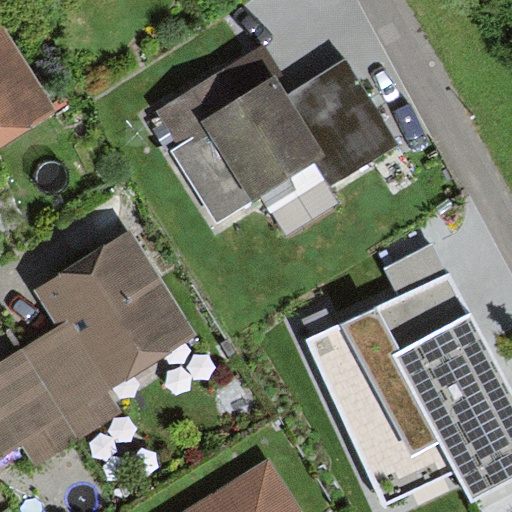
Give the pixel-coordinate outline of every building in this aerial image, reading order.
[(0,146),(57,112),(0,19),(0,146)] [(290,95),(279,78),(285,75),(266,44),(156,111),(178,147),(172,150),(216,223),(316,162),(327,155),(290,95)] [(347,60),(290,95),(327,155),(316,162),(330,184),(398,142),(374,103),(347,60)] [(385,269),(399,296),(449,273),(435,243),(385,269)] [(80,330),(29,361),(56,404),(98,377),(173,332),(128,257),(61,297),(75,321),(80,330)] [(457,473),(470,501),(511,478),(511,390),(481,332),(451,271),(449,273),(399,296),(304,343),(384,509),(457,473)] [(0,438),(15,428),(56,404),(29,361),(0,378),(0,438)] [(120,414),(98,377),(56,404),(78,438),(120,414)] [(78,438),(56,404),(15,428),(37,464),(78,438)] [(300,511),(268,458),(181,511),(300,511)]
